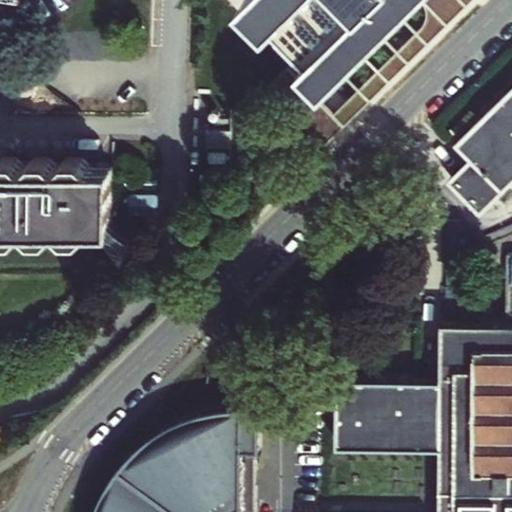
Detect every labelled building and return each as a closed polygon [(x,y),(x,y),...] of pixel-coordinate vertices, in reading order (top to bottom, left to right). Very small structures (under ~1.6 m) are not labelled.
[(246,0),(328,85),(416,0),(246,0)] [(511,90),(470,133),(486,148),(462,172),(496,205),(511,188),(511,90)] [(234,128),(209,127),(209,148),(234,148),(234,128)] [(0,233),(3,239),(17,239),(26,229),(29,230),(37,239),(51,240),(57,230),(61,230),(70,240),(85,240),(89,231),(114,231),(114,165),(89,165),(85,161),(71,161),(68,165),(55,164),(51,160),(37,160),(33,164),(22,164),(17,160),(3,159),(0,162),(0,233)] [(511,511),(511,313),(508,313),(452,312),(451,366),(422,367),(348,365),(348,415),(348,437),(451,437),(450,511),(262,511),(264,441),(268,441),(268,397),(248,396),(207,405),(169,422),(141,443),(118,473),(105,507),(103,511),(511,511)]
